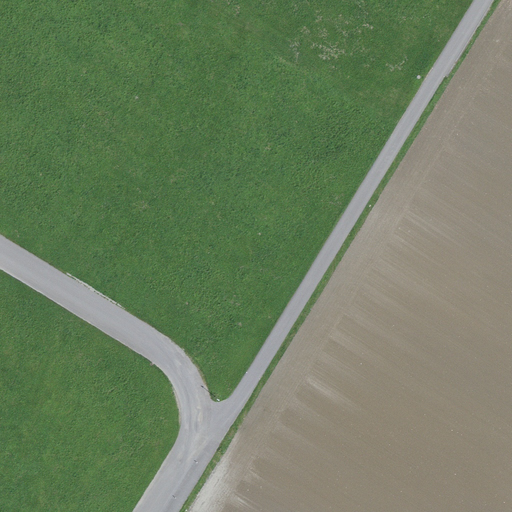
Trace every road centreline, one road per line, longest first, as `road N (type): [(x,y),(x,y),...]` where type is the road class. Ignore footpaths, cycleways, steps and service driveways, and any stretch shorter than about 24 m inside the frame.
road 1 (unclassified): [(203,445),(488,0)]
road 2 (unclassified): [(203,445),(206,418),(185,367),(0,248)]
